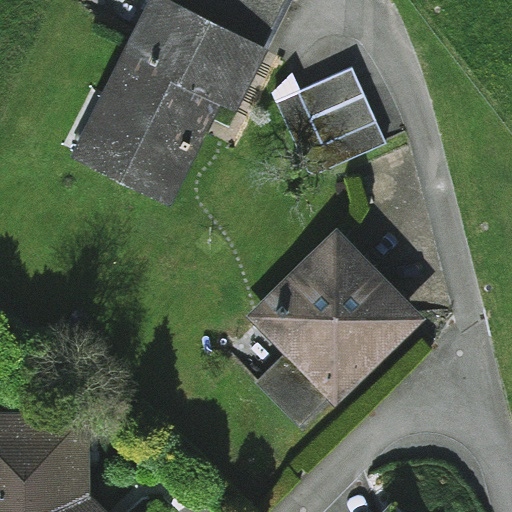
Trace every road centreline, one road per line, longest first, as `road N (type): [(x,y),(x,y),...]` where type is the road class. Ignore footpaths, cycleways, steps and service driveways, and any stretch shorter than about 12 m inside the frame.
road 1 (residential): [(474,365),(411,95),(367,0)]
road 2 (residential): [(293,511),(370,432),(474,365)]
road 3 (residential): [(511,511),(474,365)]
